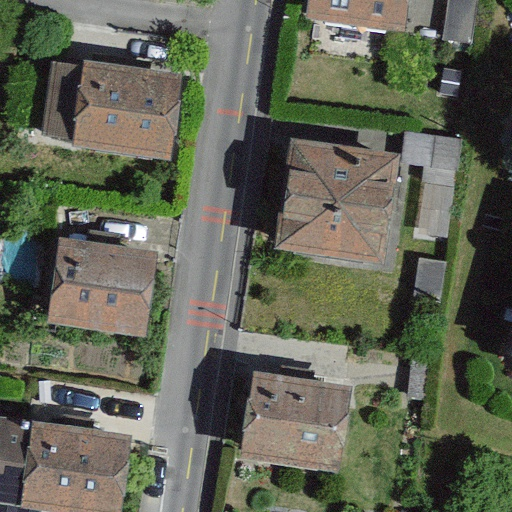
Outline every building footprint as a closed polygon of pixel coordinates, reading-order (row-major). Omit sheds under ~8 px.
[(417,0),(314,0),(312,33),(413,43),(417,0)] [(173,78),(55,60),(43,137),(161,155),(173,78)] [(398,167),(285,152),(269,266),(382,282),(398,167)] [(147,256),(65,244),(55,318),(137,330),(147,256)] [(345,396),(248,382),(234,470),(331,485),(345,396)] [(108,511),(118,437),(0,421),(0,499),(95,511),(108,511)]
